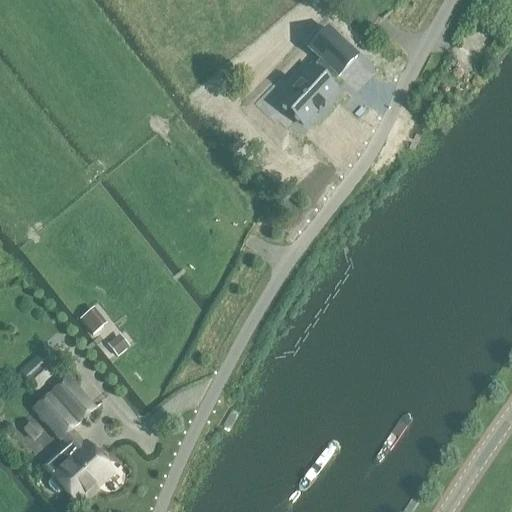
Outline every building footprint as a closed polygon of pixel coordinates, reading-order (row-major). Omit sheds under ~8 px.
[(311,69),(277,105),(286,113),(285,114),(286,115),(287,114),(293,119),(292,120),(293,121),(293,120),(302,128),(316,114),(317,116),(318,115),(316,113),(322,108),(323,109),(324,108),(322,107),(336,93),(328,86),(337,78),(338,79),(356,59),(327,32),(309,51),(320,62),(312,70),(311,69)] [(94,310),(80,321),(92,337),(106,326),(94,310)] [(119,336),(107,345),(117,358),(128,349),(119,336)] [(35,390),(51,376),(36,360),(20,374),(35,390)] [(37,414),(38,416),(38,418),(42,423),(45,423),(56,435),(56,437),(60,441),(62,439),(69,446),(44,469),(52,478),(48,482),(47,485),(48,488),(53,494),(56,495),(59,495),(64,491),(77,506),(109,477),(118,488),(119,487),(101,467),(105,464),(105,462),(98,454),(96,454),(92,457),(80,444),(78,446),(68,434),(94,411),(67,382),(55,392),(57,395),(37,414)]
